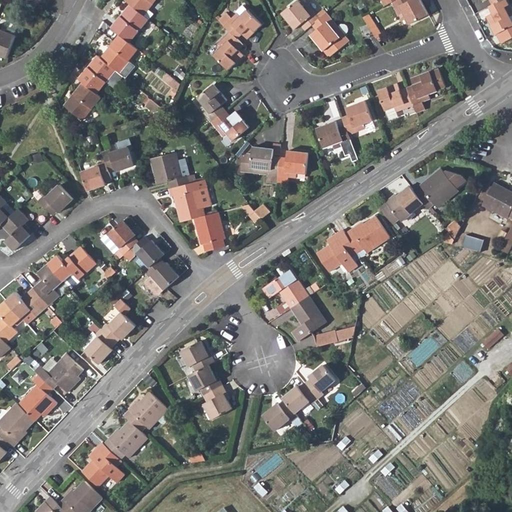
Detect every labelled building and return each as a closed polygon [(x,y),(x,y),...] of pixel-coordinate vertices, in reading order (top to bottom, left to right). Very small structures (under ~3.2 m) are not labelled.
[(126,0),(125,2),(130,6),(148,21),(158,9),(153,5),(157,0),(126,0)] [(393,0),(402,16),(406,14),(410,22),(429,12),(421,0),(393,0)] [(511,1),(511,0),(503,0),(500,2),(497,3),(496,4),(499,10),(496,12),(489,15),(499,33),(511,26),(511,1)] [(305,23),(310,29),(313,26),(317,23),(322,18),(309,5),(306,8),(299,1),(283,15),(297,30),(302,26),(305,23)] [(128,45),(148,21),(130,6),(110,30),(119,38),(128,45)] [(225,15),(218,23),(229,33),(235,38),(240,33),(242,36),(247,40),(261,25),(241,6),(235,13),(236,14),(231,20),(225,15)] [(340,27),(328,12),(322,18),(317,23),(321,28),(318,31),(313,35),(332,56),(351,39),(346,33),(344,36),(338,29),(340,27)] [(383,34),(369,12),(364,15),(378,37),(383,34)] [(302,26),(307,31),(310,29),(305,23),(302,26)] [(346,33),(340,27),(338,29),(344,36),(346,33)] [(18,37),(0,30),(0,54),(10,58),(18,37)] [(236,49),(241,44),(238,41),(235,38),(229,33),(218,46),(222,50),(215,57),(231,71),(244,56),(240,52),(236,49)] [(127,64),(137,52),(128,45),(119,38),(100,61),(121,77),(124,79),(133,69),(127,64)] [(111,90),(121,77),(100,61),(98,59),(79,83),(82,86),(96,97),(106,86),(111,90)] [(416,87),(410,90),(416,105),(419,113),(428,109),(425,101),(433,98),(431,94),(449,86),(442,67),(432,71),(432,70),(413,77),(415,84),(416,87)] [(168,71),(165,75),(177,84),(180,81),(168,71)] [(170,94),(175,98),(180,87),(177,84),(165,75),(161,81),(173,90),(170,94)] [(398,112),(416,105),(410,90),(404,92),(402,89),(400,82),(380,90),(388,110),(397,107),(398,112)] [(81,123),(100,100),(96,97),(82,86),(63,109),(81,123)] [(198,113),(209,127),(221,117),(216,112),(219,110),(225,105),(211,89),(195,103),(201,110),(198,113)] [(137,94),(130,102),(136,107),(143,99),(137,94)] [(352,117),(345,120),(347,125),(348,128),(351,134),(368,128),(366,123),(375,120),(368,100),(349,107),(351,113),(352,117)] [(143,108),(152,115),(163,111),(150,101),(143,108)] [(225,122),(221,117),(209,127),(221,141),(225,138),(231,146),(247,131),(234,115),(228,120),(225,122)] [(337,149),(354,142),(351,134),(348,128),(341,131),(340,127),(338,121),(319,128),(327,148),(335,145),(337,149)] [(266,184),(276,185),(280,161),(273,160),(273,156),(274,149),(253,146),(252,154),(247,154),(242,159),(241,171),(249,173),(250,167),(260,169),(259,174),(267,175),(266,184)] [(111,152),(103,155),(106,163),(110,173),(117,170),(118,173),(136,167),(130,149),(112,155),(111,152)] [(287,162),(280,161),(276,185),(287,186),(288,178),(296,179),(296,174),(306,175),(309,154),(288,151),(287,158),(287,162)] [(27,158),(31,169),(42,165),(38,154),(27,158)] [(168,181),(170,189),(194,183),(193,180),(192,175),(189,175),(184,158),(178,160),(176,154),(152,159),(158,184),(168,181)] [(105,184),(113,181),(110,173),(106,163),(99,166),(100,169),(82,174),(89,192),(106,186),(105,184)] [(427,182),(420,188),(431,200),(435,206),(442,201),(443,202),(455,192),(453,189),(462,181),(471,173),(467,168),(451,164),(449,166),(448,165),(435,176),(437,178),(429,185),(427,182)] [(435,176),(427,182),(429,185),(437,178),(435,176)] [(482,193),(489,197),(497,182),(489,178),(482,193)] [(511,186),(499,179),(497,182),(489,197),(487,201),(511,213),(511,186)] [(174,196),(181,223),(194,220),(204,218),(203,210),(212,207),(205,181),(204,181),(194,183),(170,189),(168,189),(169,197),(174,196)] [(453,189),(455,192),(464,184),(462,181),(453,189)] [(407,219),(431,200),(420,188),(417,183),(403,193),(402,192),(384,206),(398,222),(405,217),(407,219)] [(37,193),(32,198),(50,217),(55,212),(57,213),(71,201),(57,187),(44,199),(42,197),(41,198),(37,193)] [(0,226),(13,214),(0,200),(0,226)] [(260,220),(269,212),(264,206),(254,213),(255,214),(260,220)] [(254,224),(260,220),(255,214),(254,213),(251,208),(243,210),(254,224)] [(26,222),(16,211),(13,214),(0,226),(0,227),(10,237),(3,244),(11,253),(30,236),(21,227),(26,222)] [(460,214),(450,223),(456,230),(460,235),(467,222),(460,214)] [(204,254),(209,253),(224,249),(223,242),(225,242),(219,215),(204,218),(194,220),(200,247),(202,247),(204,254)] [(367,220),(350,231),(362,250),(368,246),(371,250),(394,235),(380,215),(369,223),(367,220)] [(100,232),(103,236),(115,226),(112,222),(100,232)] [(119,252),(124,258),(138,245),(134,240),(135,238),(123,224),(117,229),(109,236),(121,250),(119,252)] [(358,256),(364,252),(362,250),(350,231),(347,227),(339,233),(341,235),(335,239),(328,243),(320,249),(332,268),(345,258),(351,268),(361,262),(358,256)] [(456,230),(448,237),(457,240),(460,235),(456,230)] [(138,256),(149,270),(158,261),(163,257),(151,243),(149,245),(145,239),(138,245),(124,258),(129,264),(138,256)] [(91,273),(97,268),(82,251),(76,256),(91,273)] [(59,259),(48,268),(63,285),(66,288),(69,292),(91,273),(76,256),(64,266),(59,259)] [(163,292),(166,289),(178,279),(165,265),(163,267),(158,261),(149,270),(144,274),(149,280),(151,279),(163,292)] [(293,266),(266,284),(273,294),(283,288),(290,297),(294,304),(312,292),(293,266)] [(18,275),(26,289),(39,281),(31,267),(18,275)] [(54,293),(63,285),(48,268),(39,276),(44,283),(33,292),(47,309),(59,299),(56,296),(54,293)] [(113,276),(109,271),(103,275),(106,282),(113,276)] [(163,292),(151,279),(149,280),(145,284),(157,297),(163,292)] [(56,296),(66,288),(63,285),(54,293),(56,296)] [(35,320),(47,309),(33,292),(21,302),(15,296),(5,304),(20,321),(30,313),(32,316),(35,320)] [(312,292),(294,304),(305,321),(296,327),(303,337),(330,319),(312,292)] [(290,297),(279,304),(284,311),(294,304),(290,297)] [(104,327),(98,333),(111,346),(117,340),(119,343),(133,330),(123,318),(130,312),(121,302),(114,309),(120,316),(106,329),(104,327)] [(12,329),(20,321),(5,304),(0,308),(0,317),(1,319),(0,319),(0,338),(5,344),(17,335),(14,332),(12,329)] [(23,324),(32,316),(30,313),(20,321),(23,324)] [(14,332),(23,324),(20,321),(12,329),(14,332)] [(309,340),(312,349),(352,337),(355,325),(309,340)] [(503,325),(487,340),(492,346),(509,331),(503,325)] [(106,352),(111,346),(98,333),(93,338),(95,340),(81,353),(94,367),(108,354),(106,352)] [(0,358),(10,350),(5,344),(0,338),(0,358)] [(195,365),(198,372),(211,365),(217,362),(213,354),(210,356),(207,349),(202,341),(183,351),(192,367),(195,365)] [(7,366),(10,370),(20,361),(16,357),(7,366)] [(43,371),(37,377),(51,392),(56,386),(66,395),(79,382),(77,379),(82,373),(66,357),(48,375),(43,371)] [(315,377),(309,382),(322,396),(328,391),(326,389),(340,377),(328,362),(313,374),(315,377)] [(216,373),(211,365),(198,372),(191,375),(200,391),(204,389),(207,395),(226,385),(222,377),(219,379),(216,373)] [(35,389),(16,407),(31,423),(32,423),(38,418),(41,420),(55,406),(46,397),(51,392),(37,377),(30,384),(35,389)] [(302,384),(287,396),(289,398),(300,411),(314,399),(316,402),(322,396),(309,382),(304,386),(302,384)] [(230,393),(226,385),(207,395),(211,402),(208,404),(216,418),(235,408),(231,401),(227,394),(230,393)] [(141,405),(129,419),(145,432),(147,434),(151,429),(155,432),(173,411),(153,395),(144,406),(141,405)] [(296,419),(302,413),(300,411),(289,398),(283,404),(282,402),(267,414),(280,428),(293,417),(296,419)] [(22,432),(31,423),(16,407),(15,406),(0,420),(0,438),(8,447),(10,449),(24,435),(22,432)] [(126,454),(145,432),(129,419),(126,417),(115,429),(113,427),(100,442),(115,455),(118,457),(122,452),(126,454)] [(2,453),(8,447),(0,438),(0,458),(4,455),(2,453)] [(337,446),(341,449),(346,443),(343,440),(337,446)] [(110,461),(115,455),(100,442),(92,452),(96,456),(92,461),(82,472),(99,487),(109,475),(117,482),(125,473),(116,466),(110,461)] [(88,457),(92,461),(96,456),(92,452),(88,457)] [(371,457),(375,461),(380,456),(377,452),(371,457)] [(116,466),(122,460),(118,457),(115,455),(110,461),(116,466)] [(384,472),(387,475),(393,470),(390,467),(384,472)] [(71,489),(58,504),(66,510),(67,511),(87,511),(101,496),(82,479),(73,491),(71,489)] [(338,488),(341,491),(347,486),(343,482),(338,488)] [(256,490),(261,496),(265,492),(260,487),(256,490)] [(35,511),(64,511),(66,510),(58,504),(48,496),(35,511)]
